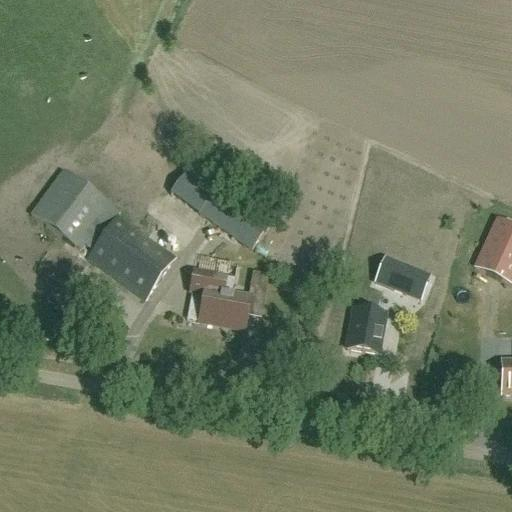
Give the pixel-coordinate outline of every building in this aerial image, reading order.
[(145,304),(175,262),(117,220),(120,216),(63,175),(31,220),(80,254),(84,249),(93,255),(88,262),(145,304)] [(274,221),(223,185),(199,218),(251,254),(274,221)] [(511,289),(511,287),(511,230),(496,223),(473,271),(511,289)] [(420,304),(430,281),(415,275),(384,262),(375,285),(406,298),(420,304)] [(196,275),(192,296),(205,298),(200,326),(243,334),(246,319),(249,301),(248,301),(231,298),(233,284),(226,283),(226,280),(216,278),(196,275)] [(252,275),(248,297),(264,300),(268,278),(252,275)] [(384,319),(353,313),(346,352),(378,358),(384,319)] [(511,366),(501,367),(501,400),(511,400),(511,366)]
